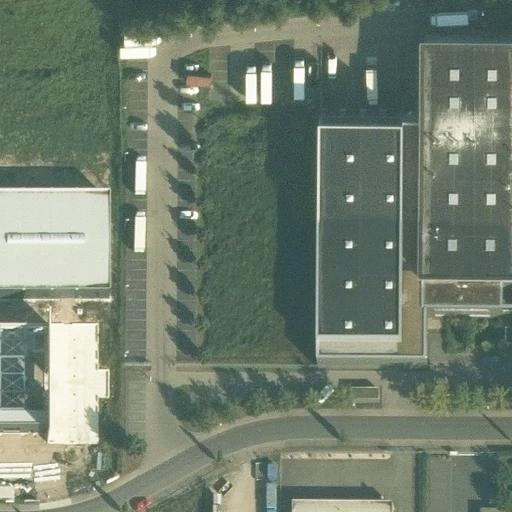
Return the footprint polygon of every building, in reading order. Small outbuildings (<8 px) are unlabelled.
[(511,32),(425,32),(425,113),(423,295),(511,295),(511,32)] [(423,373),(423,320),(423,295),(425,113),(318,113),(316,372),(423,373)] [(0,198),(0,303),(108,304),(109,199),(0,198)] [(511,295),(423,295),(423,320),(511,320),(511,295)] [(52,315),(52,332),(51,401),(102,401),(102,388),(114,388),(115,358),(103,357),(103,315),(52,315)] [(0,434),(51,435),(51,401),(52,332),(0,331),(0,434)]
